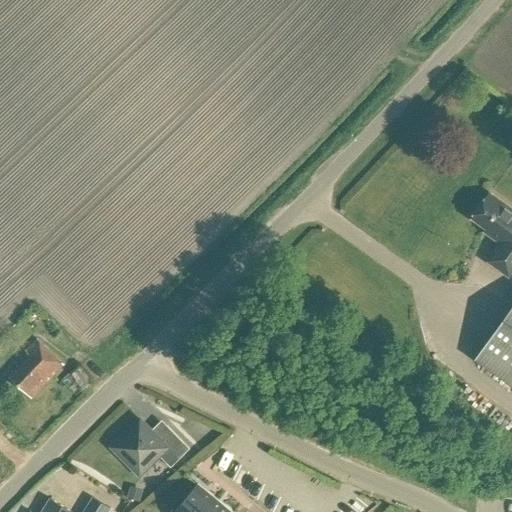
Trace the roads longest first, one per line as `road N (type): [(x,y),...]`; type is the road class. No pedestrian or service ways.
road 1 (unclassified): [(139,365),(492,0)]
road 2 (residential): [(444,511),(359,479),(139,365)]
road 3 (unclassified): [(0,501),(139,365)]
